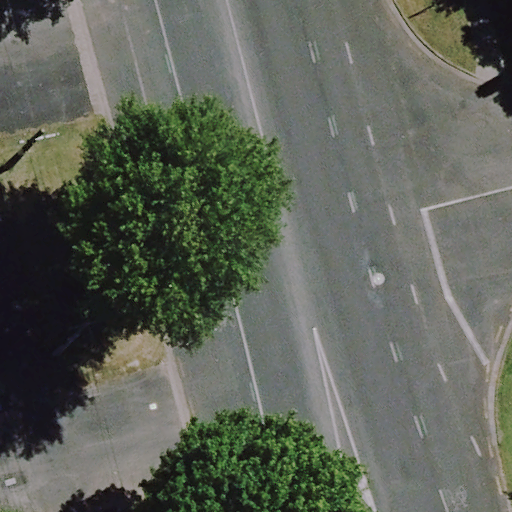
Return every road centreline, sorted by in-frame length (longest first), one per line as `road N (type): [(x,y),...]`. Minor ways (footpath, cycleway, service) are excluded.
road 1 (secondary): [(335,511),(260,219)]
road 2 (residential): [(260,219),(511,153)]
road 3 (secondary): [(260,219),(202,0)]
